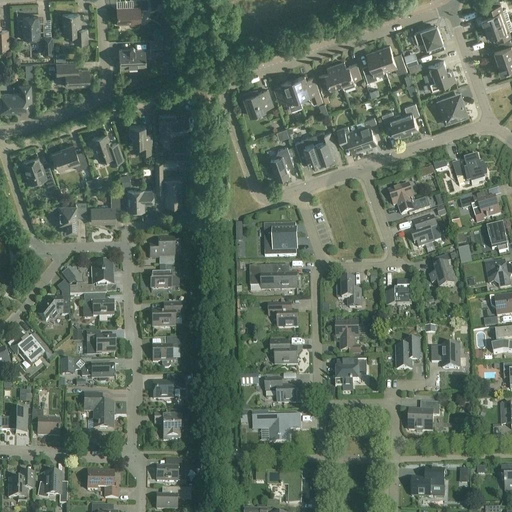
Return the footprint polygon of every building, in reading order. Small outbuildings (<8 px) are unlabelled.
[(140,10),(148,9),(147,0),(136,0),(131,0),(132,7),(117,8),(118,24),(132,23),(132,25),(140,24),(140,10)] [(482,17),(486,28),(510,19),(506,9),(503,10),(501,4),(486,9),(488,15),(482,17)] [(63,15),(64,35),(74,35),(75,43),(87,43),(87,29),(79,29),(79,14),(63,15)] [(19,22),(19,27),(20,29),(24,29),(24,39),(39,38),(38,17),(23,18),(23,21),(20,21),(19,22)] [(511,25),(510,19),(486,28),(490,38),(493,37),(494,40),(496,39),(498,42),(511,37),(510,31),(511,30),(511,25)] [(445,48),(437,26),(414,34),(418,45),(426,42),(430,54),(445,48)] [(0,48),(9,48),(8,31),(0,31),(0,48)] [(43,38),(44,55),(53,54),(52,37),(43,38)] [(149,41),(150,52),(166,51),(165,40),(149,41)] [(494,52),(498,62),(511,57),(511,45),(510,40),(498,44),(500,50),(494,52)] [(390,46),(378,50),(386,71),(395,68),(398,75),(407,71),(402,57),(394,59),(390,46)] [(130,49),(130,50),(119,50),(120,68),(146,67),(145,49),(134,49),(134,48),(133,48),(132,47),(132,48),(131,48),(130,48),(130,49)] [(386,71),(378,50),(367,54),(371,67),(363,70),(368,83),(378,80),(376,74),(386,71)] [(511,57),(498,62),(502,73),(507,71),(509,76),(511,75),(511,57)] [(429,82),(432,92),(442,88),(441,86),(456,81),(453,72),(452,73),(451,70),(449,69),(447,70),(444,61),(428,67),(433,81),(429,82)] [(344,62),(336,65),(343,85),(361,78),(357,64),(346,67),(344,62)] [(57,77),(66,76),(66,87),(89,86),(89,70),(78,70),(77,63),(56,64),(57,77)] [(343,85),(336,65),(327,68),(329,73),(319,77),(324,91),(343,85)] [(305,76),(293,80),(300,99),(307,96),(314,104),(322,102),(314,77),(306,80),(305,76)] [(300,99),(293,80),(282,84),(282,86),(275,89),(280,103),(287,100),(291,112),(303,108),(300,99)] [(20,94),(0,95),(1,113),(11,113),(11,111),(25,110),(25,102),(31,102),(30,86),(19,86),(20,94)] [(273,106),(268,90),(255,94),(254,91),(241,96),(245,109),(248,108),(251,116),(266,111),(265,109),(273,106)] [(438,102),(446,124),(468,116),(461,94),(438,102)] [(407,114),(401,116),(407,133),(418,129),(414,117),(420,115),(416,104),(405,108),(407,114)] [(382,115),(386,127),(391,125),(396,137),(407,133),(401,116),(395,119),(393,112),(382,115)] [(159,116),(160,138),(176,137),(176,135),(188,134),(187,120),(175,121),(175,115),(159,116)] [(365,127),(358,129),(365,148),(377,144),(374,134),(380,132),(375,118),(363,121),(365,127)] [(129,127),(130,135),(132,135),(132,146),(139,146),(139,154),(152,154),(151,140),(145,140),(145,126),(129,127)] [(365,148),(358,129),(346,133),(344,128),(337,130),(342,145),(349,143),(352,153),(365,148)] [(324,132),(313,136),(316,145),(322,162),(321,162),(322,163),(327,161),(328,162),(331,161),(332,159),(333,159),(332,155),(338,153),(331,133),(325,135),(324,132)] [(99,161),(109,158),(111,164),(123,160),(118,143),(110,145),(106,134),(91,139),(99,161)] [(316,165),(317,163),(321,162),(322,162),(316,145),(313,136),(302,140),(302,141),(295,144),(299,155),(306,153),(310,165),(312,165),(313,166),(316,165)] [(53,154),(58,170),(75,164),(77,170),(88,167),(83,152),(76,154),(74,145),(65,148),(66,150),(53,154)] [(175,154),(175,161),(193,161),(193,147),(186,147),(186,154),(175,154)] [(290,176),(287,168),(289,166),(293,164),(288,147),(279,151),(275,159),(271,160),(278,180),(290,176)] [(23,163),(30,184),(45,179),(48,186),(55,184),(49,167),(42,170),(38,157),(23,163)] [(467,170),(462,172),(459,163),(453,165),(457,178),(463,178),(465,185),(471,184),(472,186),(479,184),(478,182),(487,179),(487,171),(483,165),(481,166),(478,157),(464,161),(467,170)] [(162,170),(162,164),(155,164),(156,193),(165,192),(165,206),(181,205),(181,181),(163,182),(162,170)] [(409,185),(389,192),(394,206),(398,205),(401,215),(408,213),(409,215),(430,208),(427,199),(414,203),(413,199),(414,199),(409,185)] [(144,211),(143,204),(153,204),(153,191),(143,191),(128,191),(129,212),(144,211)] [(111,208),(91,208),(91,223),(115,223),(114,212),(120,212),(120,193),(111,193),(111,208)] [(487,194),(460,202),(463,210),(472,207),(477,223),(483,222),(483,220),(501,214),(496,199),(489,201),(487,194)] [(76,203),(76,206),(53,207),(53,215),(58,218),(60,218),(60,225),(66,225),(66,233),(77,233),(77,218),(87,218),(86,203),(76,203)] [(429,227),(436,224),(433,217),(420,221),(422,228),(410,232),(414,244),(417,244),(419,248),(434,243),(429,227)] [(460,219),(453,221),(456,233),(463,231),(460,219)] [(264,225),(265,257),(297,256),(296,224),(264,225)] [(508,251),(506,238),(503,226),(487,229),(490,242),(492,250),(498,248),(499,253),(508,251)] [(158,240),(158,247),(150,247),(150,258),(168,258),(169,264),(174,264),(174,257),(174,240),(158,240)] [(470,246),(459,248),(462,265),(473,263),(470,246)] [(433,261),(437,274),(430,276),(432,284),(438,283),(440,290),(454,286),(448,265),(450,264),(448,257),(433,261)] [(499,286),(500,288),(510,286),(509,277),(511,276),(511,267),(506,268),(504,262),(486,265),(490,285),(496,284),(499,286)] [(93,287),(87,287),(87,285),(76,285),(76,288),(70,288),(70,296),(106,295),(106,285),(113,285),(112,265),(92,266),(93,287)] [(290,265),(250,266),(250,286),(261,286),(261,290),(297,289),(297,274),(290,274),(290,265)] [(150,281),(151,289),(171,289),(171,278),(179,277),(179,266),(165,266),(165,273),(151,274),(151,281),(150,281)] [(342,281),(342,286),(338,286),(336,288),(336,290),(337,293),(338,294),(342,294),(342,300),(349,300),(350,308),(361,308),(361,291),(355,291),(355,280),(342,281)] [(387,293),(387,307),(412,306),(411,282),(397,282),(398,290),(395,293),(387,293)] [(371,294),(371,286),(361,287),(362,295),(371,294)] [(105,295),(84,295),(84,307),(93,307),(93,317),(114,316),(113,302),(105,302),(105,295)] [(511,295),(490,298),(491,307),(496,311),(497,317),(511,314),(511,295)] [(61,316),(70,316),(70,299),(49,299),(37,315),(46,322),(49,317),(53,320),(57,314),(61,314),(61,316)] [(167,312),(152,312),(153,328),(175,327),(174,318),(181,318),(181,304),(167,304),(167,312)] [(269,305),(269,313),(277,313),(278,329),(298,328),(298,312),(288,312),(288,305),(269,305)] [(355,339),(359,339),(358,323),(336,323),(336,339),(341,339),(341,351),(349,351),(350,355),(361,355),(360,347),(355,347),(355,339)] [(506,344),(504,344),(502,344),(492,346),(493,355),(503,352),(511,352),(511,330),(495,332),(497,342),(506,341),(506,344)] [(86,333),(87,345),(87,355),(96,355),(115,354),(114,339),(99,339),(99,333),(86,333)] [(9,346),(15,353),(17,351),(26,361),(28,360),(33,366),(44,357),(47,360),(54,355),(37,334),(29,341),(23,334),(9,346)] [(171,350),(180,350),(180,338),(166,339),(167,346),(152,347),(153,362),(162,362),(162,366),(164,368),(169,368),(170,366),(170,362),(172,362),(171,350)] [(297,365),(297,362),(299,360),(297,358),(297,349),(290,349),(288,348),(288,342),(271,343),(271,357),(273,359),(275,359),(275,365),(286,365),(287,366),(289,365),(297,365)] [(412,358),(420,357),(419,343),(411,344),(411,347),(396,348),(397,370),(412,370),(412,358)] [(431,347),(432,363),(443,363),(443,369),(459,368),(459,346),(443,346),(443,347),(431,347)] [(0,367),(10,364),(4,349),(0,350),(0,367)] [(62,362),(63,374),(75,374),(75,371),(74,362),(62,362)] [(366,362),(338,363),(338,370),(337,370),(337,380),(335,380),(336,388),(353,387),(353,381),(359,380),(358,375),(367,375),(366,362)] [(113,364),(91,365),(91,366),(86,366),(82,371),(82,377),(91,377),(91,379),(99,379),(99,380),(99,381),(100,382),(101,382),(104,382),(105,382),(106,381),(106,380),(106,379),(113,379),(113,364)] [(482,364),(474,365),(476,379),(487,377),(488,385),(501,383),(498,366),(482,369),(482,364)] [(153,384),(154,399),(173,399),(173,391),(185,390),(185,376),(167,376),(167,383),(153,384)] [(278,392),(278,403),(300,403),(300,387),(282,387),(282,379),(266,380),(266,392),(278,392)] [(94,420),(88,420),(88,429),(113,430),(113,404),(101,404),(101,395),(84,395),(84,412),(94,412),(94,420)] [(409,431),(417,431),(417,433),(423,433),(423,431),(433,432),(433,416),(439,416),(440,403),(425,403),(424,411),(413,411),(411,412),(411,421),(409,422),(409,431)] [(511,404),(501,405),(502,426),(511,426),(511,430),(511,404)] [(0,431),(15,432),(15,436),(27,436),(27,411),(16,411),(16,416),(13,418),(11,418),(9,419),(6,419),(4,419),(0,419),(0,431)] [(38,425),(37,436),(59,436),(59,420),(42,420),(42,412),(32,412),(32,425),(38,425)] [(270,413),(253,413),(254,428),(270,427),(270,441),(269,441),(269,442),(291,441),(289,441),(289,430),(291,429),(301,429),(301,417),(302,417),(302,415),(301,415),(301,416),(270,417),(270,413)] [(170,441),(170,439),(180,439),(180,428),(182,428),(181,415),(169,415),(169,414),(154,415),(154,425),(163,425),(163,441),(170,441)] [(157,482),(177,482),(178,472),(184,472),(184,461),(166,460),(165,467),(157,467),(157,482)] [(475,478),(482,477),(481,467),(474,468),(475,478)] [(511,467),(501,467),(502,478),(505,478),(505,493),(511,493),(511,467)] [(426,470),(426,479),(412,479),(412,497),(431,497),(431,488),(444,488),(445,470),(426,470)] [(105,489),(105,498),(117,499),(118,484),(113,484),(114,472),(88,472),(87,491),(97,491),(97,489),(105,489)] [(18,499),(18,503),(26,503),(26,490),(33,490),(33,474),(20,473),(20,480),(9,480),(8,498),(18,499)] [(256,481),(265,481),(265,473),(257,473),(256,481)] [(301,504),(302,504),(303,474),(266,473),(268,473),(268,481),(273,481),(273,486),(289,486),(289,497),(286,497),(286,503),(289,503),(301,504)] [(59,496),(59,504),(67,504),(67,490),(60,490),(61,474),(45,474),(45,486),(41,485),(39,496),(46,498),(47,496),(59,496)] [(156,509),(176,510),(177,500),(186,501),(186,489),(172,489),(172,496),(156,495),(156,509)]
